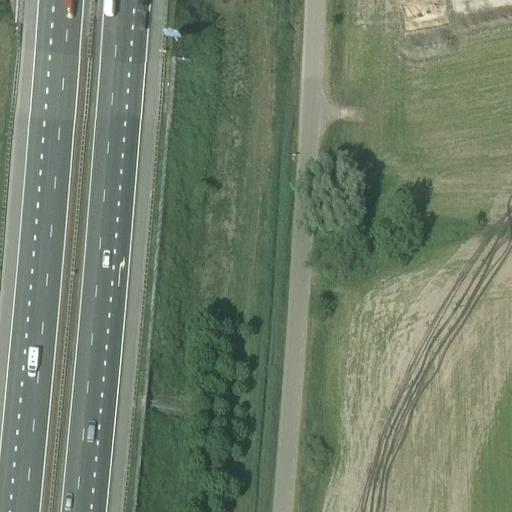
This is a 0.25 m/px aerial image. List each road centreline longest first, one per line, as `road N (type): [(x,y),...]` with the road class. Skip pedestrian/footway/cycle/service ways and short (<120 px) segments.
road 1 (motorway): [(68,0),(22,511)]
road 2 (motorway): [(77,511),(118,0)]
road 3 (unclassified): [(280,511),(314,0)]
